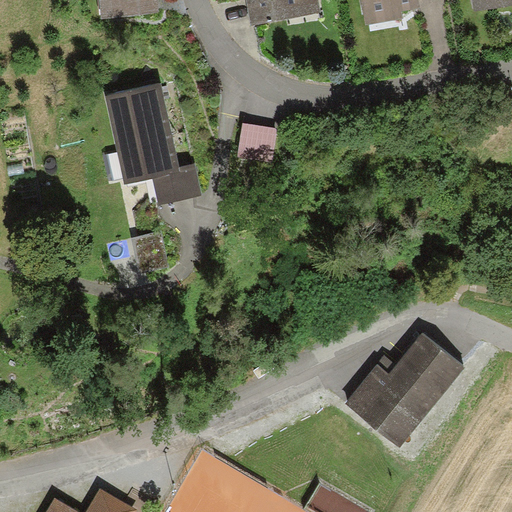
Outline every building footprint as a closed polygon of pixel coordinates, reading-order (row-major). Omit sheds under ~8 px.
[(100,0),(102,18),(159,13),(157,0),(100,0)] [(247,0),(253,27),(323,13),(320,0),(247,0)] [(361,0),(366,25),(401,19),(400,12),(418,8),(416,0),(361,0)] [(511,0),(474,0),(475,9),(511,3),(511,0)] [(160,88),(106,101),(127,190),(147,185),(152,208),(201,196),(194,167),(179,171),(160,88)] [(277,128),(242,124),(238,161),(273,165),(277,128)] [(161,232),(132,240),(141,273),(170,265),(161,232)] [(347,407),(399,448),(464,367),(423,335),(394,371),(390,376),(379,367),(347,407)] [(134,511),(136,510),(119,500),(101,489),(87,511),(80,511),(56,498),(48,511),(134,511)]
